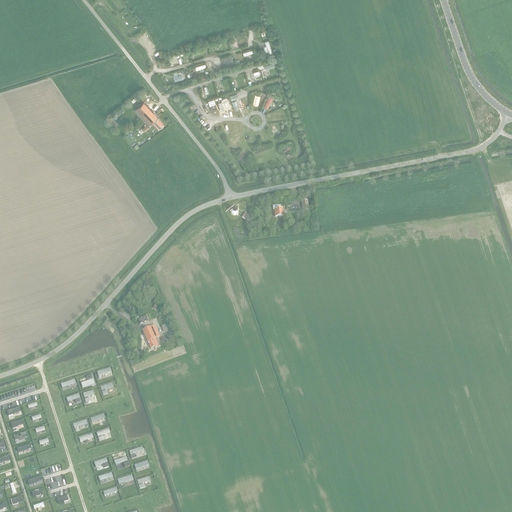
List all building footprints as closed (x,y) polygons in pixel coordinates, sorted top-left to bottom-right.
[(157,130),(163,124),(143,102),(134,111),(147,126),(151,123),(157,130)] [(139,133),(141,135),(149,128),(146,125),(142,129),(143,129),(139,133)] [(282,209),(281,209),(280,205),(272,207),(273,210),(274,210),(275,217),(283,216),(282,209)] [(137,318),(139,324),(147,321),(145,315),(137,318)] [(142,331),(150,349),(157,346),(154,339),(159,337),(154,326),(142,331)] [(110,367),(97,372),(98,376),(112,372),(110,367)] [(89,381),(81,384),(82,388),(94,384),(91,375),(87,377),(88,380),(89,380),(89,381)] [(74,379),(60,383),(62,388),(76,383),(74,379)] [(113,387),(112,383),(100,387),(103,396),(107,394),(106,391),(105,391),(105,390),(113,387)] [(93,391),(83,394),(86,403),(90,402),(89,398),(88,399),(88,397),(89,397),(94,395),(93,391)] [(78,394),(66,398),(67,402),(75,400),(76,400),(76,401),(75,401),(76,404),(81,402),(78,394)] [(20,407),(6,411),(8,415),(21,411),(20,407)] [(91,423),(104,419),(103,414),(90,418),(91,423)] [(86,419),(73,424),(74,428),(87,424),(86,419)] [(108,429),(96,433),(97,437),(98,437),(99,438),(98,438),(99,441),(104,440),(103,436),(102,437),(101,436),(110,433),(108,429)] [(26,432),(14,435),(15,440),(18,439),(18,441),(25,439),(24,437),(27,436),(26,432)] [(92,433),(79,437),(80,442),(93,438),(92,433)] [(30,444),(17,448),(18,452),(32,448),(30,444)] [(142,447),(129,451),(132,459),(137,458),(136,455),(135,455),(135,454),(143,452),(142,447)] [(126,457),(114,461),(115,465),(123,463),(124,462),(124,463),(123,464),(124,466),(125,468),(129,466),(126,457)] [(106,459),(94,463),(95,467),(102,464),(103,464),(104,465),(103,465),(104,469),(109,467),(106,459)] [(134,465),(136,470),(148,465),(147,461),(134,465)] [(111,473),(98,477),(99,481),(113,477),(111,473)] [(41,476),(28,480),(29,485),(42,481),(41,476)] [(132,476),(117,480),(119,485),(133,481),(132,476)] [(149,477),(137,481),(140,489),(144,488),(143,484),(142,485),(142,484),(150,481),(149,477)] [(103,492),(104,496),(117,492),(116,488),(103,492)]
